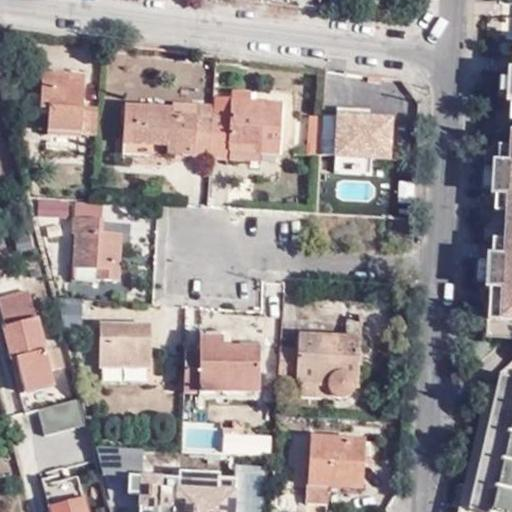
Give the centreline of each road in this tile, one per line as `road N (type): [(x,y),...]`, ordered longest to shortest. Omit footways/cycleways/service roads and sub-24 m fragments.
road 1 (residential): [(452,61),(0,3)]
road 2 (residential): [(424,511),(439,264)]
road 3 (residential): [(439,264),(199,251)]
road 4 (residential): [(439,264),(452,61)]
